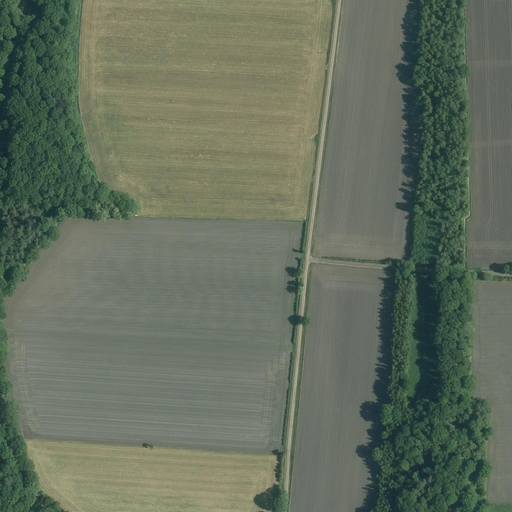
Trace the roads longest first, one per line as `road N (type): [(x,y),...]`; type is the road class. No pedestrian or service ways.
road 1 (track): [(78,0),(74,107),(93,193),(70,203),(0,199)]
road 2 (track): [(307,260),(339,0)]
road 3 (track): [(307,260),(282,511)]
road 4 (track): [(451,270),(307,260)]
road 5 (track): [(23,0),(0,137)]
